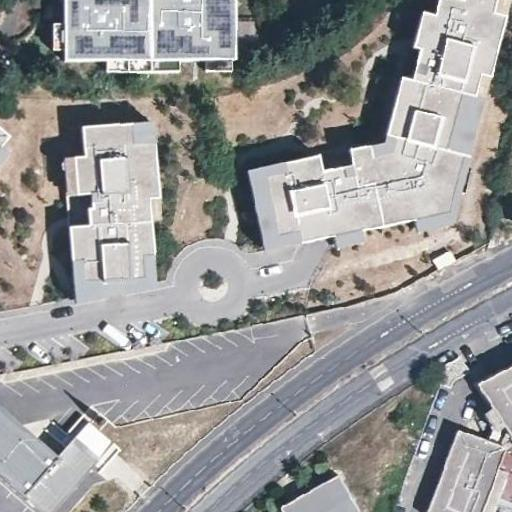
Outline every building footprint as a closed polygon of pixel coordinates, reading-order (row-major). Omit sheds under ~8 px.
[(234,62),(233,0),(59,0),(60,30),(60,63),(234,62)] [(428,0),(397,124),(245,153),(262,241),(320,230),(463,203),(510,0),(428,0)] [(151,112),(66,119),(80,295),(165,289),(151,112)] [(511,364),(478,382),(511,432),(511,364)] [(95,461),(73,442),(56,460),(0,411),(0,477),(39,511),(48,511),(73,485),(95,461)] [(71,440),(73,442),(95,461),(97,463),(113,445),(87,422),(71,440)] [(483,511),(508,446),(459,427),(427,511),(428,511),(483,511)] [(356,511),(335,475),(281,507),(283,511),(356,511)]
